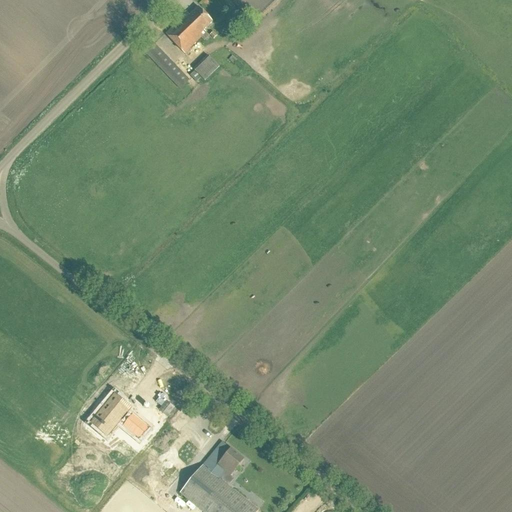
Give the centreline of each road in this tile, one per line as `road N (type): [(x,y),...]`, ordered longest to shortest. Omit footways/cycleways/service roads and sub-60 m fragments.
road 1 (unclassified): [(361,511),(12,232)]
road 2 (tertiary): [(2,166),(171,0)]
